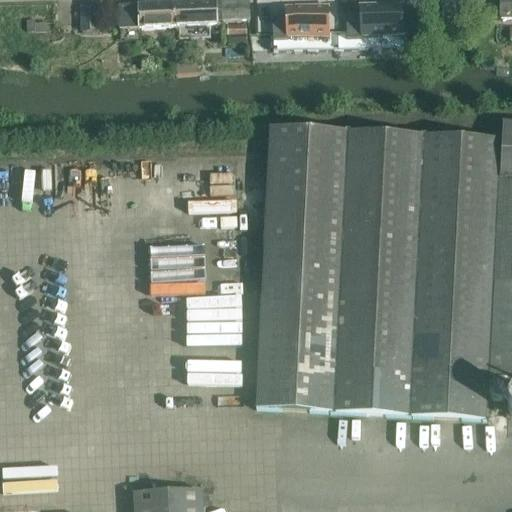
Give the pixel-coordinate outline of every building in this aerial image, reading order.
[(211,0),(172,2),(173,30),(217,28),(215,0),(211,0)] [(219,2),(220,24),(249,22),(248,0),(219,2)] [(484,0),(441,0),(442,18),(485,17),(484,0)] [(511,0),(498,0),(499,20),(511,19),(511,0)] [(118,32),(153,30),(173,30),(172,2),(137,3),(137,6),(117,6),(118,32)] [(98,7),(80,7),(80,33),(99,33),(98,7)] [(310,10),(266,10),(266,52),(334,52),(334,34),(321,35),(321,19),(310,19),(310,10)] [(344,34),(334,34),(334,52),(398,52),(398,10),(357,10),(357,18),(344,19),(344,34)] [(34,21),(26,21),(27,34),(35,34),(35,25),(34,21)] [(46,24),(35,25),(35,34),(47,33),(46,24)] [(246,26),(227,27),(228,36),(246,35),(246,26)] [(246,35),(228,36),(229,45),(247,44),(246,35)] [(485,411),(490,411),(501,412),(501,401),(506,401),(505,421),(511,420),(511,124),(502,124),(501,141),(269,129),(254,412),(485,424),(485,411)] [(203,511),(203,492),(132,495),(132,511),(203,511)]
